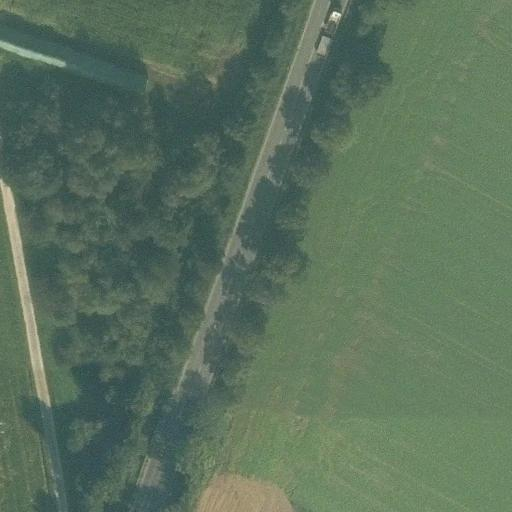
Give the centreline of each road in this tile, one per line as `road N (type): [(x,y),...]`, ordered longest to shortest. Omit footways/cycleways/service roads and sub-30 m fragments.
road 1 (primary): [(329,0),(147,511)]
road 2 (track): [(0,159),(61,511)]
